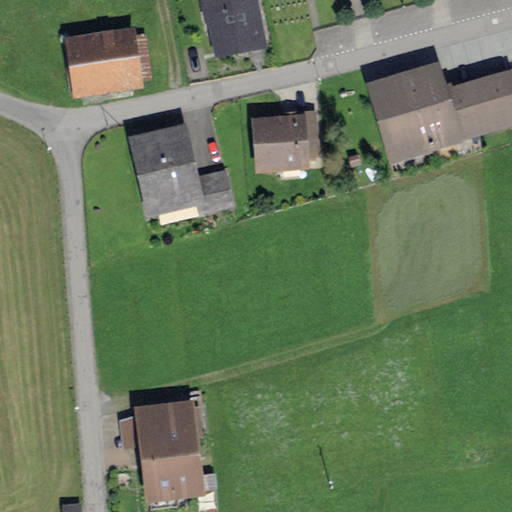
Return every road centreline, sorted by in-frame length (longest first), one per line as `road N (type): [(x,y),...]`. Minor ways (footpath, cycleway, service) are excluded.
road 1 (residential): [(68,126),(511,18)]
road 2 (residential): [(95,511),(68,126)]
